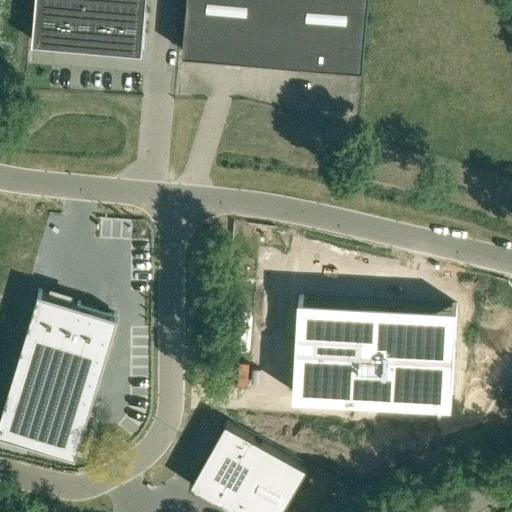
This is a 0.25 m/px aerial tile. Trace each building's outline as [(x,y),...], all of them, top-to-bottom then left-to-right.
[(58,41),(77,42),(141,48),(145,6),(146,6),(146,0),(36,0),(33,40),(56,42),(56,43),(57,43),(58,41)] [(214,53),(302,60),(303,60),(303,64),(351,69),(351,72),(353,72),(353,65),(357,65),(357,66),(363,66),(369,0),(187,0),(183,51),(214,53)] [(373,0),(365,102),(423,127),(470,131),(468,156),(511,136),(511,47),(491,0),(373,0)] [(0,301),(19,239),(0,233),(0,301)] [(5,400),(0,416),(0,429),(48,444),(52,430),(69,435),(80,438),(86,416),(118,313),(114,312),(70,299),(49,292),(39,289),(5,400)] [(300,294),(294,392),(452,401),(457,303),(300,294)] [(226,418),(190,483),(240,511),(280,511),(307,464),(226,418)]
